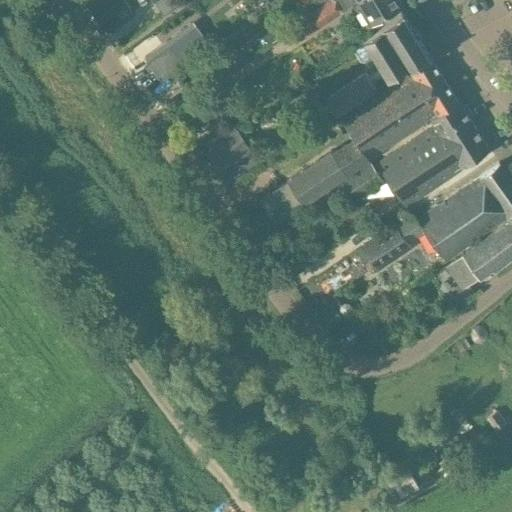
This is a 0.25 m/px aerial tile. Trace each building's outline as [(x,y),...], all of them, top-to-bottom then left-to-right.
[(324,19),(340,9),(334,0),(327,0),(317,7),(324,19)] [(334,0),(340,9),(342,12),(349,7),(353,4),(355,8),(360,5),(361,6),(358,9),(368,26),(399,6),(395,0),(334,0)] [(336,115),(404,72),(430,55),(403,12),(369,34),(368,32),(365,33),(362,36),(364,40),(354,46),(354,51),(360,61),(365,63),(375,56),(386,73),(381,76),(374,66),(325,98),(336,115)] [(177,57),(195,44),(186,32),(168,46),(177,57)] [(430,55),(404,72),(406,74),(341,117),(354,136),(331,150),(330,149),(286,178),(303,204),(339,181),(340,181),(370,160),(431,119),(458,100),(430,55)] [(490,150),(458,100),(431,119),(437,128),(379,165),(405,207),(490,150)] [(216,141),(205,148),(219,169),(230,162),(216,141)] [(384,180),(370,160),(340,181),(353,202),(384,180)] [(446,261),(507,218),(511,214),(511,180),(499,162),(417,219),(412,210),(393,223),(406,244),(408,243),(423,233),(420,229),(422,227),(446,261)] [(303,204),(287,180),(257,199),(273,224),(303,204)] [(511,214),(507,218),(509,221),(462,254),(462,255),(445,266),(461,290),(479,278),(493,269),(494,270),(511,257),(511,214)] [(406,244),(393,223),(361,245),(378,270),(411,247),(408,243),(406,244)] [(507,423),(496,410),(485,418),(496,431),(507,423)] [(393,498),(419,485),(406,461),(381,475),(393,498)]
